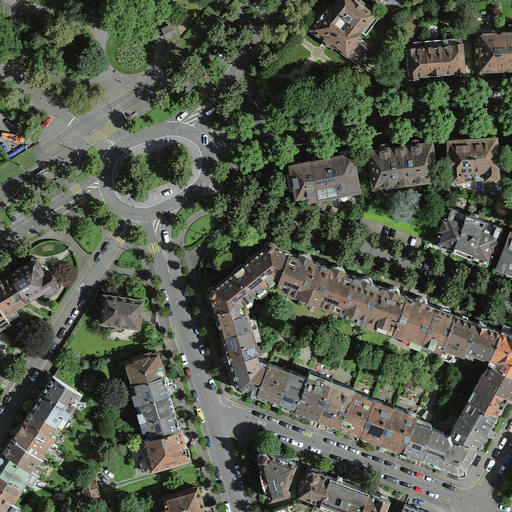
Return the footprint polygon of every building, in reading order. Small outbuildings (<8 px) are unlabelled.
[(335,0),(335,1),(331,6),(359,28),(365,19),(373,25),(379,17),(369,10),(372,7),(363,0),(335,0)] [(361,29),(359,28),(331,6),(330,5),(329,5),(320,17),(311,28),(312,29),(322,37),(322,38),(321,39),(321,40),(322,41),(322,42),(327,46),(328,46),(329,46),(330,46),(330,45),(331,45),(331,44),(332,45),(334,44),(346,54),(345,55),(357,64),(361,59),(368,49),(357,40),(356,41),(353,39),(361,29)] [(169,35),(174,32),(170,26),(164,29),(167,36),(169,35)] [(510,34),(499,34),(500,69),(507,69),(511,68),(511,26),(510,27),(510,34)] [(492,69),(500,69),(499,34),(487,34),(487,30),(484,28),(478,28),(478,39),(474,39),(474,45),(475,45),(475,60),(479,59),(480,73),(489,72),(489,69),(492,69)] [(463,57),(471,56),(470,30),(467,30),(464,32),(463,33),(461,36),(460,37),(460,40),(454,41),(454,43),(443,44),(446,72),(451,72),(456,71),(456,73),(465,73),(463,57)] [(436,45),(425,46),(428,74),(430,74),(430,75),(438,74),(438,73),(440,73),(446,72),(443,44),(443,38),(436,39),(436,45)] [(381,45),(371,58),(382,66),(392,54),(381,45)] [(422,75),(428,74),(425,46),(415,47),(414,45),(406,45),(408,57),(404,58),(404,68),(408,67),(409,78),(418,77),(418,75),(422,75)] [(475,178),(499,177),(498,151),(497,151),(496,137),(495,137),(494,134),(484,135),(485,137),(480,138),(472,138),(475,171),(475,178)] [(450,154),(449,155),(451,180),(464,179),(464,172),(475,171),(472,138),(463,139),(460,139),(460,137),(450,137),(450,140),(449,140),(450,154)] [(433,151),(431,142),(422,143),(421,141),(421,140),(420,139),(419,139),(417,139),(416,138),(415,139),(413,139),(412,140),(411,142),(410,143),(410,144),(406,145),(400,146),(405,182),(436,178),(434,164),(435,164),(433,151)] [(394,147),(391,147),(390,146),(390,145),(388,144),(387,143),(385,143),(384,143),(383,143),(382,143),(380,144),(379,146),(378,147),(378,149),(369,150),(370,159),(371,172),(372,172),(374,186),(405,182),(400,146),(394,147)] [(331,156),(338,194),(359,190),(352,152),(351,153),(350,149),(340,150),(341,155),(339,155),(331,156)] [(311,160),(318,197),(338,194),(331,156),(325,158),(323,158),(322,157),(319,154),(314,155),(312,159),(312,160),(311,160)] [(308,199),(318,197),(311,160),(300,162),(290,164),(292,172),(287,173),(290,189),(295,188),(296,196),(307,194),(308,199)] [(48,171),(46,168),(35,174),(37,177),(48,171)] [(369,200),(368,201),(369,201),(364,214),(386,223),(427,238),(433,224),(369,200)] [(446,245),(453,248),(465,219),(455,215),(457,210),(449,206),(445,216),(444,215),(438,232),(439,232),(435,242),(436,242),(436,244),(436,245),(442,247),(443,247),(444,245),(446,245)] [(465,219),(453,248),(458,250),(471,255),(482,226),(484,220),(467,213),(465,219)] [(486,264),(487,264),(488,261),(489,262),(493,252),(494,253),(500,236),(499,236),(502,227),(494,224),(492,229),(482,226),(471,255),(476,257),(481,259),(480,261),(480,262),(486,264)] [(511,230),(510,230),(497,265),(508,269),(511,270),(511,230)] [(249,294),(252,295),(255,292),(257,294),(268,285),(268,280),(278,280),(278,279),(289,250),(276,245),(274,242),(271,241),(267,241),(265,243),(264,247),(243,264),(241,262),(237,265),(233,269),(234,271),(215,286),(211,286),(208,288),(207,291),(208,295),(211,297),(215,310),(246,301),(250,302),(247,301),(248,293),(249,294)] [(278,281),(286,284),(284,289),(332,307),(334,302),(342,305),(341,307),(347,310),(345,314),(357,318),(359,314),(368,318),(380,285),(373,282),(372,280),(372,278),(371,277),(370,276),(368,276),(367,275),(365,275),(364,275),(362,276),(361,277),(356,276),(344,271),(345,269),(344,268),(342,265),(338,264),(334,264),(333,264),(332,266),(325,264),(326,262),(322,260),(319,259),(318,261),(311,258),(312,256),(310,255),(308,252),(304,251),(300,252),(299,251),(299,254),(289,250),(278,279),(278,280),(278,281)] [(58,287),(55,283),(57,282),(49,269),(44,272),(40,266),(37,261),(38,258),(32,256),(31,260),(10,273),(27,300),(43,290),(46,294),(50,295),(57,291),(58,287)] [(0,307),(8,321),(19,314),(15,308),(27,300),(10,273),(4,276),(5,277),(0,280),(0,307)] [(393,331),(407,295),(400,292),(399,291),(399,289),(398,288),(397,287),(396,286),(394,286),(393,285),(391,286),(389,287),(388,288),(385,286),(380,285),(368,318),(377,321),(375,325),(387,329),(393,331)] [(105,294),(101,321),(113,322),(113,324),(113,326),(114,327),(114,328),(115,329),(116,330),(117,330),(119,331),(120,331),(122,330),(123,330),(124,329),(125,328),(125,327),(126,324),(138,326),(142,300),(130,298),(130,296),(124,295),(117,294),(117,296),(105,294)] [(420,346),(421,342),(435,306),(427,303),(427,302),(426,300),(426,298),(425,298),(423,297),(421,296),(420,296),(419,296),(417,297),(416,297),(415,298),(412,297),(407,295),(393,331),(411,338),(410,342),(420,346)] [(248,309),(246,302),(250,303),(250,302),(246,301),(215,310),(218,320),(223,335),(252,327),(257,325),(253,314),(248,315),(247,309),(248,309)] [(431,345),(441,349),(443,345),(455,313),(442,308),(435,306),(421,342),(431,346),(431,345)] [(0,329),(10,323),(8,321),(0,307),(0,329)] [(462,316),(455,313),(443,345),(458,351),(459,348),(466,350),(466,348),(477,321),(462,316)] [(466,348),(485,355),(485,353),(491,355),(500,331),(488,326),(488,325),(486,324),(487,322),(483,320),(480,319),(479,322),(477,321),(466,348)] [(259,344),(257,344),(252,327),(223,335),(226,344),(228,351),(227,351),(230,360),(257,352),(261,351),(259,344)] [(511,333),(510,333),(509,334),(506,333),(500,331),(491,355),(496,357),(497,359),(495,365),(511,374),(511,333)] [(150,354),(150,352),(132,357),(133,359),(121,362),(125,373),(129,372),(129,373),(132,372),(135,383),(163,374),(164,374),(164,373),(164,372),(165,371),(164,364),(162,364),(161,363),(160,360),(157,352),(150,354)] [(256,394),(257,394),(267,367),(260,364),(257,352),(230,360),(232,366),(233,370),(232,370),(238,386),(245,389),(244,390),(256,394)] [(76,368),(63,360),(58,368),(53,375),(66,384),(76,368)] [(269,362),(267,367),(257,394),(263,396),(269,399),(269,401),(270,403),(272,404),(274,404),(276,404),(276,402),(278,402),(289,373),(282,371),(284,368),(269,362)] [(9,369),(0,363),(0,375),(3,378),(9,369)] [(487,373),(484,371),(479,380),(507,396),(510,389),(511,386),(511,374),(495,365),(492,363),(487,373)] [(285,404),(295,408),(307,377),(297,373),(296,376),(289,373),(278,402),(285,404)] [(308,373),(307,377),(295,408),(297,409),(296,410),(297,413),(301,414),(303,413),(304,412),(305,412),(317,417),(331,382),(308,373)] [(140,401),(169,392),(166,381),(164,375),(163,375),(163,374),(135,383),(130,384),(136,402),(140,401)] [(47,384),(42,391),(71,410),(76,403),(71,400),(77,391),(66,384),(53,375),(47,384)] [(474,388),(477,390),(472,400),(473,401),(497,414),(497,413),(497,412),(499,414),(500,413),(503,408),(503,407),(501,406),(501,405),(502,405),(503,403),(507,396),(479,380),(474,388)] [(352,390),(331,382),(317,417),(326,420),(330,422),(330,423),(331,426),(334,427),(337,426),(337,424),(339,425),(352,390)] [(351,429),(360,433),(372,402),(361,397),(362,394),(352,390),(339,425),(340,425),(339,426),(341,430),(345,431),(348,429),(351,429)] [(33,406),(32,408),(56,424),(62,414),(66,418),(71,410),(42,391),(39,396),(37,399),(36,398),(35,399),(34,400),(32,403),(32,405),(33,406)] [(138,411),(141,420),(174,410),(172,405),(174,404),(174,403),(174,401),(174,400),(172,397),(170,398),(170,397),(169,392),(140,401),(143,410),(138,411)] [(374,398),(372,402),(360,433),(361,433),(361,434),(362,438),(366,439),(369,437),(370,437),(372,438),(382,441),(394,410),(382,406),(384,402),(374,398)] [(473,401),(470,407),(466,404),(459,415),(487,431),(490,424),(492,422),(497,414),(473,401)] [(394,446),(403,449),(415,418),(404,414),(405,410),(395,406),(394,410),(382,441),(383,442),(382,442),(384,446),(387,447),(391,446),(391,445),(394,446)] [(51,431),(56,424),(32,408),(26,417),(22,422),(49,440),(51,441),(55,434),(51,431)] [(176,416),(174,410),(141,420),(143,428),(148,427),(151,437),(179,428),(180,428),(177,417),(176,417),(176,416)] [(459,429),(455,435),(477,448),(478,448),(482,440),(482,439),(483,437),(487,431),(459,415),(453,426),(459,429)] [(415,417),(415,418),(403,449),(403,450),(412,454),(412,453),(415,454),(421,456),(433,427),(426,424),(427,421),(415,417)] [(49,440),(22,422),(16,431),(13,437),(42,456),(44,452),(43,448),(49,440)] [(440,463),(449,440),(442,437),(444,431),(433,427),(421,456),(429,459),(431,460),(430,461),(439,464),(440,463)] [(173,464),(173,462),(174,462),(175,461),(188,457),(187,456),(188,455),(189,454),(190,453),(188,447),(186,447),(185,446),(184,446),(182,437),(179,428),(151,437),(137,441),(142,458),(140,460),(140,461),(141,464),(141,466),(143,468),(145,469),(151,467),(152,468),(163,464),(164,464),(165,465),(166,466),(167,466),(173,464)] [(477,448),(455,435),(449,440),(440,463),(452,468),(452,469),(452,470),(460,473),(466,471),(471,463),(471,462),(470,461),(470,460),(471,458),(477,448)] [(42,456),(13,437),(7,446),(3,452),(30,469),(36,460),(39,460),(42,456)] [(261,459),(260,460),(262,470),(260,471),(265,489),(268,488),(270,497),(289,492),(287,486),(296,462),(279,456),(269,452),(268,453),(267,452),(266,451),(264,450),(263,450),(262,451),(260,451),(260,452),(259,453),(259,454),(258,455),(259,457),(259,458),(261,459)] [(31,470),(30,469),(3,452),(4,453),(3,453),(2,453),(0,455),(0,472),(20,485),(21,486),(31,470)] [(329,478),(330,475),(316,470),(310,468),(300,494),(316,500),(313,508),(317,509),(320,504),(329,478)] [(0,494),(13,503),(18,496),(20,497),(21,496),(15,493),(20,485),(0,472),(0,494)] [(91,504),(102,501),(93,473),(82,491),(91,504)] [(329,478),(320,504),(331,508),(330,511),(332,511),(360,511),(368,492),(362,490),(363,487),(345,481),(341,479),(342,476),(337,475),(335,480),(329,478)] [(162,509),(163,511),(186,511),(203,507),(199,493),(197,487),(162,497),(164,506),(162,509)] [(369,490),(368,492),(360,511),(383,511),(389,498),(375,492),(369,490)] [(0,511),(10,511),(11,511),(12,511),(15,511),(19,507),(13,503),(0,494),(0,511)] [(274,511),(303,511),(305,508),(295,503),(274,509),(274,511)] [(427,511),(416,508),(405,503),(401,511),(427,511)]
